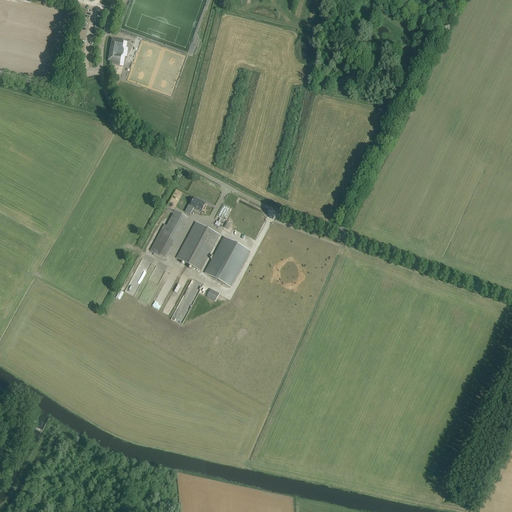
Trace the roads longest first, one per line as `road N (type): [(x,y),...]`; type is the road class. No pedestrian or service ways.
road 1 (unclassified): [(339,235),(264,206),(141,140),(111,107),(102,81)]
road 2 (unclassified): [(339,235),(461,0)]
road 3 (unclassified): [(511,299),(339,235)]
